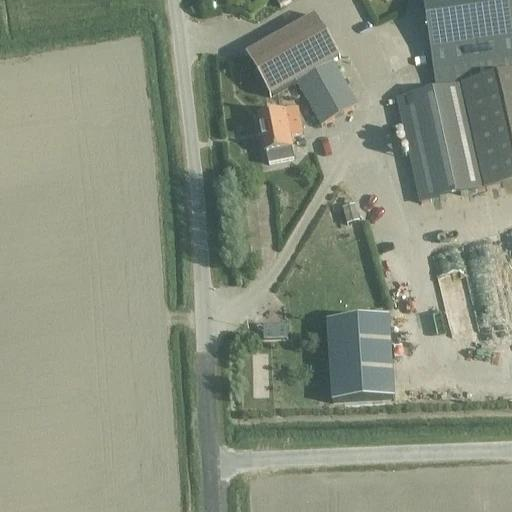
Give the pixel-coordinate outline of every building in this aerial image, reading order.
[(274,0),(280,8),(292,0),(274,0)] [(397,101),(404,129),(420,205),(511,184),(511,12),(510,0),(421,0),(434,79),(475,72),(477,83),(397,101)] [(296,84),(297,85),(320,128),(357,107),(332,63),(339,59),(315,17),(246,57),(269,99),(296,84)] [(265,154),(266,154),(268,166),(293,161),(291,149),(292,149),(290,138),(302,136),(297,109),(257,116),(265,154)] [(394,401),(388,319),(327,323),(332,405),(394,401)] [(275,329),(263,329),(262,341),(275,341),(275,329)]
